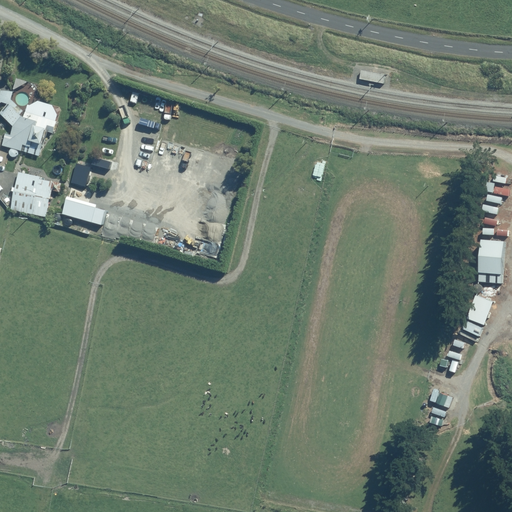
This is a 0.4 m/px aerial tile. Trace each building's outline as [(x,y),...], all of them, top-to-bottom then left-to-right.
[(386,74),(362,69),(360,79),(384,84),(386,74)] [(2,91),(2,104),(9,104),(0,113),(14,127),(12,134),(6,133),(3,145),(22,150),(24,145),(27,146),(42,150),(45,139),(47,140),(50,133),(54,134),(58,121),(45,117),(47,109),(30,104),(27,112),(13,99),(13,91),(2,91)] [(20,173),(12,210),(48,217),(53,190),(61,192),(63,182),(20,173)] [(494,194),(496,182),(487,181),(485,192),(494,194)] [(487,194),(485,201),(502,204),(503,198),(487,194)] [(98,205),(67,197),(62,215),(93,223),(98,205)] [(483,205),(481,211),(499,216),(500,210),(483,205)] [(485,228),(484,235),(495,236),(495,229),(485,228)] [(497,236),(499,236),(508,237),(509,229),(498,228),(497,236)] [(505,241),(482,240),(480,283),(502,284),(505,241)] [(467,320),(463,329),(480,336),(484,328),(467,320)]
